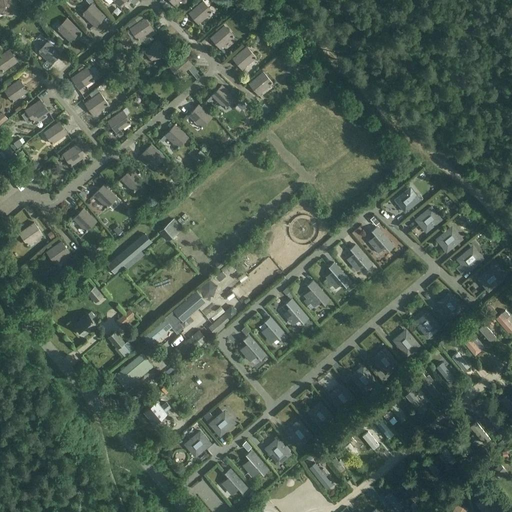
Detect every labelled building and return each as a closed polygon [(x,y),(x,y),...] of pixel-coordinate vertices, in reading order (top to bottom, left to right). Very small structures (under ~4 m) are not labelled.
[(0,0),(0,13),(0,14),(7,15),(13,10),(14,3),(11,0),(0,0)] [(202,0),(188,12),(198,24),(212,11),(202,0)] [(95,6),(92,2),(91,3),(90,4),(81,13),(95,27),(105,16),(95,6)] [(109,2),(104,5),(109,14),(114,10),(109,2)] [(67,17),(56,28),(70,42),(80,30),(67,17)] [(138,40),(153,30),(154,29),(145,17),(129,28),(138,40)] [(224,24),(210,37),(220,48),(234,36),(224,24)] [(21,35),(17,39),(22,45),(26,42),(21,35)] [(164,44),(162,43),(157,38),(144,52),(155,63),(168,49),(164,44)] [(48,40),(37,51),(51,64),(61,53),(48,40)] [(246,45),(242,49),(232,58),(242,69),(256,57),(246,45)] [(115,47),(109,52),(121,65),(126,60),(115,47)] [(9,48),(0,54),(0,68),(2,72),(18,61),(9,48)] [(190,66),(192,65),(193,65),(183,53),(168,65),(178,77),(190,66)] [(193,65),(202,72),(205,68),(197,61),(193,65)] [(79,89),(81,88),(95,79),(86,66),(70,77),(79,90),(79,89)] [(17,67),(7,71),(9,76),(19,73),(17,67)] [(263,71),(248,83),(258,95),(273,83),(263,71)] [(19,78),(3,89),(12,102),(28,91),(19,78)] [(222,84),(207,99),(209,101),(213,97),(225,108),(235,97),(238,94),(234,90),(231,93),(222,84)] [(93,115),(95,114),(109,104),(100,91),(84,102),(93,115)] [(40,99),(24,109),(33,122),(49,111),(40,99)] [(201,128),(212,117),(198,104),(187,115),(189,117),(201,128)] [(270,109),(265,104),(260,108),(265,113),(270,109)] [(116,132),(118,131),(131,122),(123,109),(107,120),(116,133),(116,132)] [(59,120),(43,131),(52,144),(67,133),(59,120)] [(164,135),(166,137),(178,148),(189,137),(175,123),(164,135)] [(9,156),(14,152),(15,151),(0,134),(0,157),(3,161),(9,156)] [(23,144),(19,139),(14,143),(17,148),(23,144)] [(78,143),(62,153),(71,166),(86,155),(78,143)] [(140,154),(142,156),(155,168),(165,156),(151,143),(140,154)] [(196,156),(201,160),(205,156),(200,151),(196,156)] [(144,180),(138,174),(130,167),(120,178),(134,192),(144,180)] [(93,194),(93,195),(95,196),(107,208),(117,197),(104,183),(93,194)] [(406,190),(394,199),(404,211),(416,202),(406,190)] [(83,207),(72,218),(86,232),(97,221),(83,207)] [(436,222),(426,209),(415,219),(425,231),(436,222)] [(34,221),(18,232),(27,245),(43,234),(34,221)] [(168,223),(159,231),(168,240),(176,233),(168,223)] [(371,230),(375,235),(369,241),(377,251),(384,245),(388,250),(393,246),(376,226),(371,230)] [(446,251),(457,242),(447,229),(436,238),(446,251)] [(144,233),(136,240),(144,249),(152,242),(144,233)] [(52,246),(48,249),(46,251),(54,264),(70,253),(61,240),(52,246)] [(372,264),(355,244),(349,248),(354,253),(347,259),(355,269),(362,263),(367,268),(372,264)] [(95,249),(94,248),(92,250),(88,253),(92,257),(97,252),(95,249)] [(467,271),(478,261),(468,249),(457,258),(467,271)] [(227,262),(223,257),(219,261),(223,265),(227,262)] [(122,267),(114,258),(107,264),(115,274),(122,267)] [(350,282),(333,262),(328,266),(332,271),(326,277),(334,287),(341,281),(345,286),(350,282)] [(488,290),(499,281),(489,269),(478,278),(488,290)] [(226,276),(222,271),(216,276),(220,281),(226,276)] [(207,280),(199,287),(202,297),(203,297),(213,297),(216,287),(216,286),(208,280),(207,280)] [(307,285),(311,289),(305,295),(313,305),(320,299),(324,304),(329,300),(312,280),(307,285)] [(95,286),(88,292),(96,301),(103,295),(95,286)] [(286,288),(283,291),(286,295),(287,294),(289,297),(291,295),(286,288)] [(196,291),(187,298),(196,309),(205,301),(196,291)] [(451,298),(449,296),(441,302),(443,305),(441,306),(450,318),(463,307),(453,296),(451,298)] [(189,315),(196,309),(187,298),(173,310),(181,320),(183,321),(189,315)] [(285,303),(290,307),(283,313),(291,323),(298,318),(303,323),(308,318),(291,298),(285,303)] [(486,310),(491,305),(487,302),(482,306),(486,310)] [(424,311),(418,303),(403,315),(410,323),(424,311)] [(231,306),(224,312),(230,319),(237,313),(231,306)] [(129,309),(123,314),(129,320),(135,315),(129,309)] [(179,322),(181,320),(173,310),(164,317),(164,318),(171,327),(172,328),(177,334),(184,327),(181,323),(179,322)] [(511,328),(511,325),(506,318),(509,315),(505,310),(501,313),(495,318),(508,332),(511,328)] [(91,318),(87,314),(87,313),(80,318),(80,319),(75,324),(83,335),(96,324),(91,318)] [(129,320),(123,314),(116,321),(121,327),(129,320)] [(215,334),(216,332),(230,321),(224,314),(209,327),(215,334)] [(189,315),(183,321),(181,323),(184,327),(184,328),(189,324),(194,320),(189,315)] [(428,317),(426,315),(418,322),(420,324),(418,326),(427,337),(440,327),(430,315),(428,317)] [(264,321),(268,326),(262,331),(270,342),(277,336),(281,341),(286,336),(269,316),(264,321)] [(163,319),(144,335),(143,336),(150,344),(171,327),(164,318),(163,319)] [(492,344),(496,340),(485,327),(481,331),(492,344)] [(187,340),(171,352),(180,362),(195,349),(207,339),(198,329),(186,339),(187,340)] [(118,349),(125,342),(115,331),(108,338),(118,349)] [(468,335),(467,334),(464,331),(459,336),(474,355),(484,347),(471,332),(468,335)] [(407,335),(405,333),(397,340),(399,342),(397,344),(406,355),(418,345),(409,333),(407,335)] [(265,355),(248,335),(243,339),(247,344),(240,350),(249,360),(256,354),(260,359),(265,355)] [(126,341),(125,342),(118,349),(125,357),(134,349),(126,341)] [(467,365),(460,355),(455,350),(449,354),(462,369),(467,365)] [(386,353),(384,351),(376,358),(378,360),(375,362),(385,373),(397,363),(388,351),(386,353)] [(141,353),(116,375),(126,387),(151,365),(141,353)] [(192,365),(195,370),(204,363),(200,359),(192,365)] [(435,368),(434,368),(448,385),(448,384),(453,381),(447,373),(451,371),(448,367),(444,370),(440,364),(435,368)] [(186,375),(180,369),(173,375),(179,381),(186,375)] [(364,371),(362,369),(354,376),(356,378),(354,380),(363,391),(376,381),(366,370),(364,371)] [(432,384),(430,382),(429,383),(425,379),(420,382),(431,395),(436,392),(431,386),(432,384)] [(343,389),(341,387),(333,394),(335,396),(333,398),(342,409),(354,399),(345,388),(343,389)] [(412,389),(405,395),(420,413),(427,407),(412,389)] [(502,400),(509,409),(511,412),(511,403),(506,396),(502,400)] [(166,411),(160,405),(156,400),(144,410),(154,422),(166,411)] [(166,401),(160,405),(166,411),(171,407),(166,401)] [(321,408),(319,405),(311,412),(313,414),(311,416),(321,427),(333,417),(323,406),(321,408)] [(401,422),(406,419),(394,405),(391,407),(390,409),(401,422)] [(383,406),(379,410),(383,416),(388,412),(383,406)] [(492,410),(487,414),(498,427),(503,423),(492,410)] [(212,415),(209,411),(203,416),(206,420),(212,415)] [(219,435),(230,426),(220,414),(209,423),(219,435)] [(394,433),(385,422),(382,418),(380,416),(374,422),(386,435),(388,438),(394,433)] [(300,426),(298,423),(290,430),(292,432),(290,434),(299,445),(311,435),(302,424),(300,426)] [(484,441),(489,437),(477,423),(472,426),(472,427),(484,441)] [(367,426),(359,433),(359,434),(369,444),(370,447),(376,442),(371,437),(374,434),(368,427),(367,426)] [(189,440),(199,452),(210,443),(200,431),(189,440)] [(467,454),(472,450),(461,437),(457,441),(467,454)] [(279,444),(277,441),(269,448),(270,451),(268,452),(278,463),(290,453),(281,442),(279,444)] [(353,457),(358,454),(349,443),(344,447),(353,457)] [(456,461),(457,460),(444,446),(440,450),(442,453),(452,464),(456,461)] [(268,470),(250,450),(245,455),(249,459),(243,465),(252,475),(258,469),(263,474),(268,470)] [(340,472),(344,469),(329,450),(324,453),(340,472)] [(476,453),(471,457),(474,462),(479,458),(476,453)] [(431,471),(435,475),(437,477),(441,473),(430,460),(425,463),(425,464),(431,471)] [(325,475),(321,470),(315,462),(309,467),(326,489),(332,484),(325,475)] [(501,464),(493,471),(498,477),(506,470),(501,464)] [(230,493),(237,487),(242,492),(247,488),(229,468),(224,473),(228,477),(222,483),(230,493)] [(417,494),(423,489),(409,473),(406,475),(403,478),(417,494)] [(253,499),(257,496),(253,491),(249,495),(253,499)] [(388,496),(394,503),(398,508),(399,509),(399,508),(403,505),(392,492),(388,496)] [(501,511),(495,505),(497,504),(490,496),(484,501),(482,499),(476,504),(481,510),(480,511),(481,511),(501,511)] [(456,503),(451,511),(450,511),(449,511),(467,511),(469,509),(456,503)]
